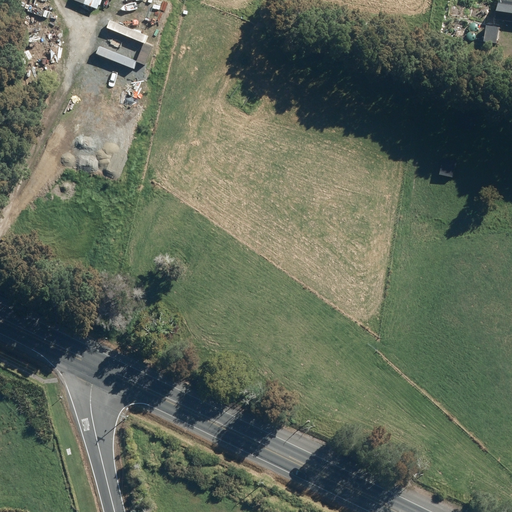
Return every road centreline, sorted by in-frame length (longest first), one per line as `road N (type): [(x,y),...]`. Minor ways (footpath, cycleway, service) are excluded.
road 1 (primary): [(100,367),(400,511)]
road 2 (unclassified): [(100,367),(90,406),(116,511)]
